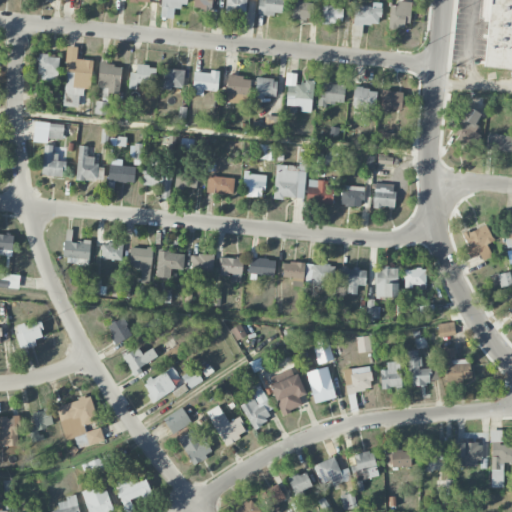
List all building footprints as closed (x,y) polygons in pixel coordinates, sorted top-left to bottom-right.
[(161,0),(161,18),(173,18),(174,7),(187,7),(187,0),(161,0)] [(193,0),(193,8),(212,10),(212,0),(193,0)] [(225,0),(226,13),(247,12),(246,0),(225,0)] [(282,15),(282,0),(257,0),(257,14),(282,15)] [(511,0),(490,0),(483,67),(511,69),(511,0)] [(311,3),(292,2),(292,19),(310,20),(311,3)] [(381,3),(372,3),(372,7),(354,6),(353,24),(380,25),(381,3)] [(389,27),(410,27),(411,3),(389,3),(389,27)] [(342,23),(342,7),(322,7),(321,23),(342,23)] [(92,60),(77,59),(77,47),(67,47),(65,86),(91,88),(92,60)] [(36,79),(58,80),(59,56),(37,55),(36,79)] [(98,88),(107,88),(107,93),(120,94),(121,65),(99,64),(98,88)] [(155,65),(136,65),(136,73),(129,73),(129,84),(154,85),(155,65)] [(183,70),(163,69),(162,87),(182,88),(183,70)] [(203,90),(218,91),(219,72),(193,71),(192,95),(203,96),(203,90)] [(249,103),(250,77),(227,76),(226,103),(249,103)] [(276,97),(276,79),(256,78),(255,96),(276,97)] [(344,104),(345,85),(326,84),(325,92),(319,92),(319,102),(344,104)] [(375,89),(353,88),(352,107),(374,108),(375,89)] [(380,110),(401,111),(403,92),(382,90),(380,110)] [(107,115),(108,102),(95,101),(94,114),(107,115)] [(462,129),(456,139),(464,144),(469,135),(470,135),(481,114),(466,106),(456,125),(462,129)] [(280,116),(265,116),(264,131),(280,132),(280,116)] [(46,141),(46,138),(63,139),(63,124),(34,123),(34,141),(46,141)] [(487,150),(511,151),(511,136),(488,135),(487,150)] [(52,146),(44,145),(41,176),(63,178),(65,161),(57,160),(58,154),(52,153),(52,146)] [(131,145),(131,165),(141,165),(142,145),(131,145)] [(274,160),(274,146),(259,145),(259,159),(274,160)] [(103,181),(104,166),(94,166),(94,157),(87,156),(87,146),(77,146),(76,180),(103,181)] [(275,166),(273,198),(303,199),(307,149),(301,149),(300,167),(275,166)] [(108,182),(134,183),(135,166),(121,166),(122,159),(109,159),(108,182)] [(161,185),(161,199),(170,199),(170,173),(157,173),(157,166),(143,166),(143,186),(161,185)] [(175,187),(197,188),(198,170),(176,169),(175,187)] [(264,197),(264,174),(244,173),(244,197),(264,197)] [(206,193),(233,195),(234,178),(208,176),(206,193)] [(332,204),(332,190),(327,190),(327,180),(307,180),(306,203),(332,204)] [(373,207),(393,208),(395,185),(375,183),(373,207)] [(363,187),(341,186),(341,205),(362,206),(363,187)] [(482,260),(491,256),(486,245),(494,241),(485,224),(461,236),(472,257),(479,253),(482,260)] [(0,249),(12,251),(13,235),(0,234),(0,249)] [(90,241),(64,241),(64,264),(89,265),(90,241)] [(122,260),(122,244),(101,243),(101,260),(122,260)] [(129,268),(151,269),(152,248),(129,247),(129,268)] [(184,269),(184,253),(157,252),(157,277),(170,277),(170,269),(184,269)] [(191,254),(190,271),(213,272),(214,255),(191,254)] [(220,257),(219,275),(232,275),(231,283),(241,283),(242,258),(220,257)] [(274,275),(275,259),(249,258),(248,274),(274,275)] [(304,263),(283,262),(282,279),(303,280),(304,263)] [(334,283),(335,266),(306,265),(305,282),(334,283)] [(339,284),(347,284),(347,294),(357,294),(357,285),(365,286),(366,269),(340,268),(339,284)] [(397,297),(398,270),(375,269),(374,297),(397,297)] [(425,286),(426,269),(403,269),(403,286),(425,286)] [(497,275),(500,287),(511,284),(511,282),(509,272),(497,275)] [(0,287),(19,288),(19,275),(0,273),(0,287)] [(377,299),(367,299),(366,319),(376,319),(377,299)] [(107,325),(114,344),(132,336),(124,318),(107,325)] [(14,328),(21,349),(36,344),(34,339),(43,336),(39,321),(14,328)] [(439,337),(455,336),(454,323),(437,324),(439,337)] [(246,335),(240,324),(231,329),(236,341),(246,335)] [(371,352),(369,336),(356,337),(358,353),(371,352)] [(417,349),(427,346),(425,337),(414,339),(417,349)] [(313,341),(317,363),(332,360),(328,338),(313,341)] [(157,357),(152,348),(142,354),(138,348),(123,357),(134,376),(143,372),(140,367),(157,357)] [(454,348),(444,348),(445,383),(471,382),(470,359),(454,360),(454,348)] [(419,350),(408,351),(409,386),(429,385),(429,368),(419,368),(419,350)] [(253,372),(265,368),(261,358),(250,363),(253,372)] [(387,370),(379,370),(380,388),(401,388),(400,362),(386,362),(387,370)] [(344,369),(346,392),(372,390),(369,367),(344,369)] [(307,371),(312,403),(334,399),(329,368),(307,371)] [(202,382),(196,369),(182,376),(188,389),(202,382)] [(142,384),(152,402),(176,390),(165,371),(142,384)] [(299,397),(305,395),(298,374),(270,385),(281,415),(302,407),(299,397)] [(273,408),(259,385),(250,391),(254,397),(240,406),(254,429),(271,419),(266,412),(273,408)] [(97,421),(91,396),(56,406),(65,440),(74,438),(77,448),(104,441),(100,428),(86,432),(84,425),(97,421)] [(224,445),(247,433),(239,417),(228,423),(219,405),(206,412),(224,445)] [(191,423),(182,407),(163,418),(172,434),(191,423)] [(29,427),(31,442),(42,441),(41,429),(52,427),(50,409),(32,412),(34,426),(29,427)] [(0,417),(0,447),(19,447),(18,417),(0,417)] [(213,454),(205,437),(200,440),(195,430),(178,438),(191,464),(213,454)] [(491,487),(503,487),(503,463),(511,463),(511,445),(501,445),(501,430),(491,430),(491,487)] [(480,467),(480,443),(456,442),(456,466),(480,467)] [(443,471),(444,445),(424,445),(423,470),(443,471)] [(384,450),(385,467),(410,466),(410,449),(384,450)] [(340,472),(334,457),(313,466),(322,488),(348,477),(345,470),(340,472)] [(88,462),(92,474),(104,470),(100,458),(88,462)] [(294,494),(312,487),(306,471),(288,478),(294,494)] [(152,496),(147,479),(133,484),(131,478),(115,482),(121,505),(152,496)] [(270,508),(286,500),(277,484),(261,493),(270,508)] [(113,511),(107,490),(100,492),(98,486),(82,491),(87,511),(113,511)] [(340,496),(343,510),(357,507),(353,493),(340,496)] [(51,511),(78,511),(74,495),(65,497),(66,501),(58,503),(59,509),(51,511)] [(234,511),(261,511),(249,499),(234,511)]
